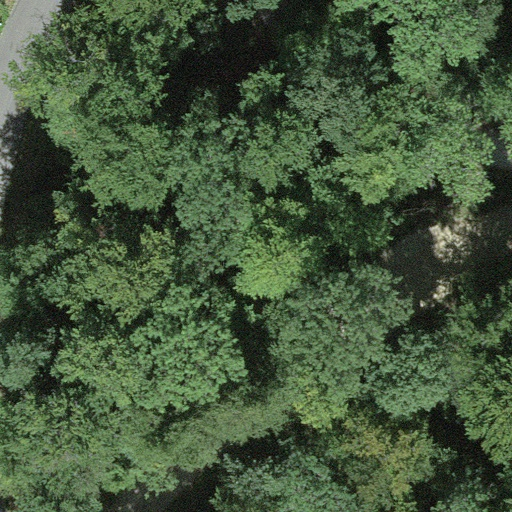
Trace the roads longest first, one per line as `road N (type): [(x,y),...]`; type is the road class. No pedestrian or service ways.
road 1 (track): [(511,219),(373,342),(241,431),(161,511)]
road 2 (track): [(312,0),(426,86),(511,118)]
